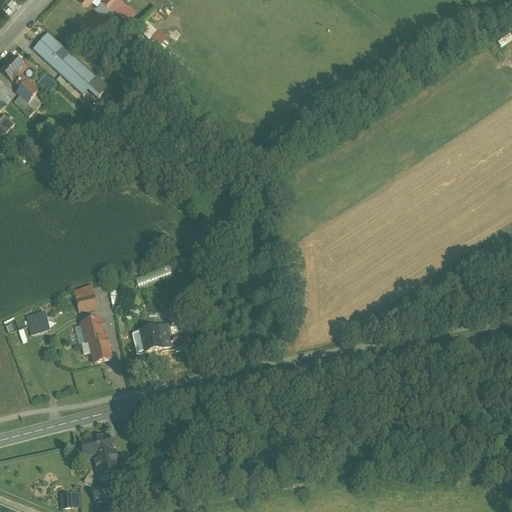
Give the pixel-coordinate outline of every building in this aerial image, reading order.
[(18,0),(14,0),(10,6),(15,10),(22,3),(18,0)] [(122,0),(113,0),(108,6),(127,23),(136,13),(122,0)] [(143,30),(162,46),(170,38),(151,21),(143,30)] [(96,80),(48,37),(35,52),(83,95),(88,90),(98,99),(108,88),(98,79),(96,80)] [(28,71),(14,58),(0,73),(13,85),(13,84),(21,92),(25,87),(29,83),(22,77),(28,71)] [(48,75),(40,84),(51,94),(59,85),(48,75)] [(0,87),(0,114),(4,111),(0,107),(0,105),(9,96),(0,87)] [(29,91),(25,87),(21,92),(17,97),(20,99),(30,108),(31,110),(37,103),(31,98),(30,99),(25,95),(29,91)] [(111,128),(136,107),(128,98),(103,119),(111,128)] [(30,108),(20,99),(16,104),(26,112),(30,108)] [(37,103),(31,110),(35,113),(41,106),(37,103)] [(5,117),(0,122),(0,128),(7,134),(15,126),(5,117)] [(25,157),(17,163),(23,169),(31,163),(25,157)] [(135,278),(141,290),(175,276),(169,263),(135,278)] [(94,297),(77,301),(80,315),(97,311),(94,297)] [(50,313),(29,318),(33,338),(55,334),(50,313)] [(100,323),(82,327),(87,346),(90,346),(95,367),(112,363),(107,341),(105,342),(100,323)] [(192,331),(179,333),(179,338),(173,339),(175,349),(195,344),(192,331)] [(174,357),(173,355),(169,355),(170,358),(162,360),(166,379),(189,374),(185,355),(174,357)] [(109,438),(91,443),(82,446),(85,457),(94,455),(95,461),(98,472),(99,478),(112,475),(112,477),(121,475),(116,455),(114,456),(109,438)] [(98,472),(92,474),(85,485),(92,489),(97,482),(99,478),(98,472)] [(105,489),(93,492),(96,505),(109,501),(108,501),(104,502),(102,490),(106,489),(105,489)] [(73,497),(62,498),(63,511),(74,511),(73,497)]
